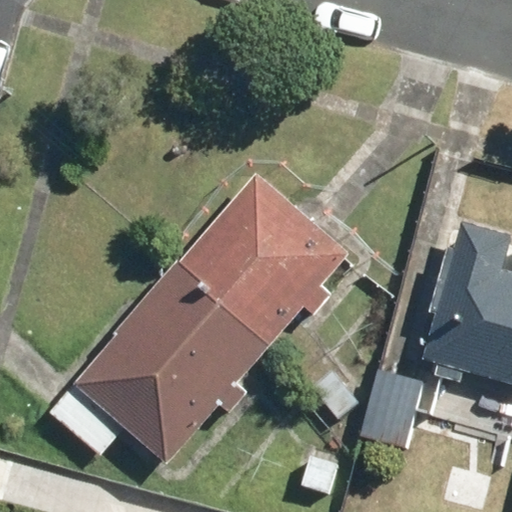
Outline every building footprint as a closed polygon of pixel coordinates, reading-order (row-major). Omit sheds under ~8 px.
[(356,254),(261,174),(55,415),(106,458),(130,430),(173,467),(356,254)] [(511,257),(511,237),(465,225),(426,362),(511,386),(511,276),(507,275),(511,257)] [(434,386),(394,374),(375,438),(415,449),(434,386)] [(342,464),(313,457),(305,488),(333,495),(342,464)] [(486,511),(494,489),(449,475),(441,502),(473,511),(486,511)]
